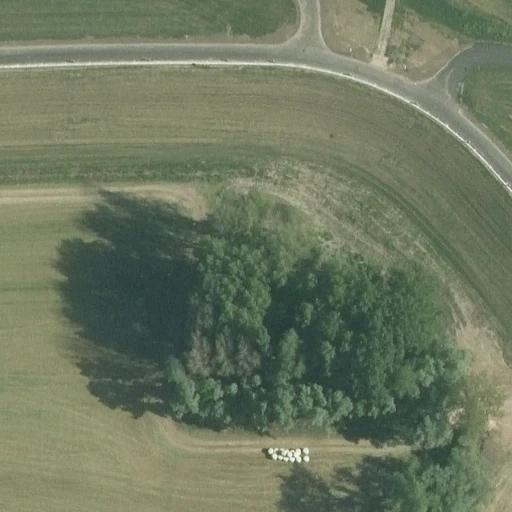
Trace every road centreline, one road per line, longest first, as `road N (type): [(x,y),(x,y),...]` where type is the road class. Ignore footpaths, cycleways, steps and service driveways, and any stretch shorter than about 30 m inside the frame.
road 1 (unclassified): [(0,59),(305,59)]
road 2 (unclassified): [(305,59),(375,77),(428,105),(511,179)]
